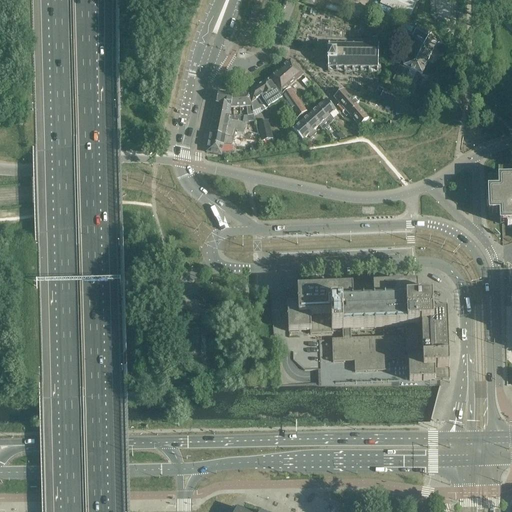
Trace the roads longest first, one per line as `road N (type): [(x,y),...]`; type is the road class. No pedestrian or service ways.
road 1 (motorway): [(57,0),(71,511)]
road 2 (motorway): [(98,511),(84,0)]
road 3 (tertiary): [(220,233),(210,257),(225,270),(411,263),(449,270),(464,296),(466,438)]
road 4 (tertiary): [(490,438),(487,283),(462,237),(433,225),(257,229)]
road 5 (secondary): [(466,438),(162,440)]
road 6 (secondary): [(206,466),(465,460)]
road 7 (primary): [(0,471),(179,468)]
road 8 (tertiary): [(210,200),(188,182),(181,163),(201,69)]
road 9 (primary): [(162,440),(34,442)]
road 10 (residential): [(201,69),(240,66),(265,52),(292,0)]
